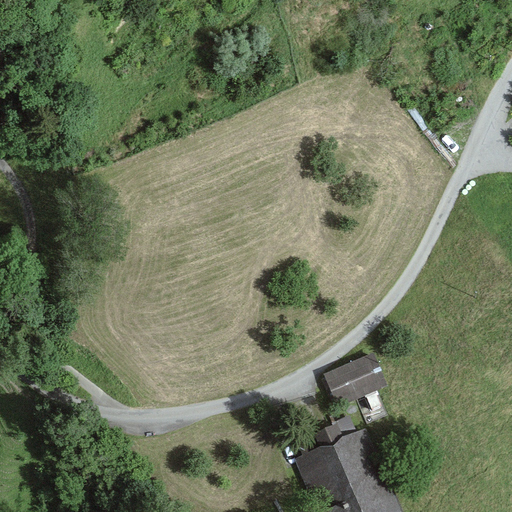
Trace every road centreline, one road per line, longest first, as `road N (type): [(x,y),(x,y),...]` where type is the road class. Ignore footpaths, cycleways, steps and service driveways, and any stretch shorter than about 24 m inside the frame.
road 1 (unclassified): [(0,348),(52,393),(114,418),(199,413),(291,383),(370,323),(413,269),(511,71)]
road 2 (track): [(0,161),(27,205),(38,335),(114,418)]
